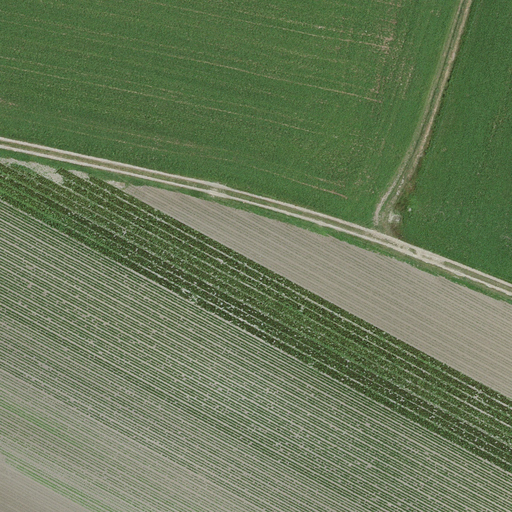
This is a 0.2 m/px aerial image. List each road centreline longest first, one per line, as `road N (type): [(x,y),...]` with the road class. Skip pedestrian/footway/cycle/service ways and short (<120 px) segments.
road 1 (track): [(511,292),(244,198),(0,147)]
road 2 (track): [(465,0),(389,245)]
